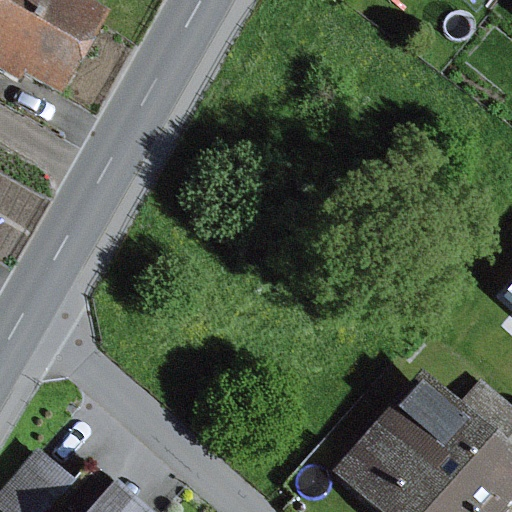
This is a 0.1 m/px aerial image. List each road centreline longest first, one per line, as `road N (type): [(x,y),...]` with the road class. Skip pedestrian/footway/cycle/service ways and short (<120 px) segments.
road 1 (tertiary): [(19,323),(203,0)]
road 2 (residential): [(19,323),(81,362),(249,511)]
